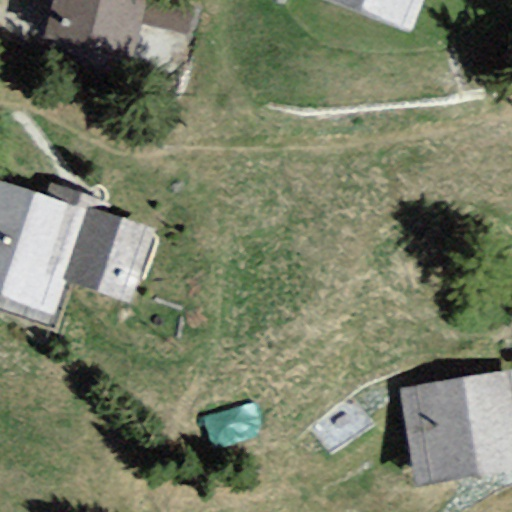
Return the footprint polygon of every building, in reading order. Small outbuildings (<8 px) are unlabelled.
[(131,4),(111,0),(38,0),(27,43),(115,68),(131,4)] [(406,0),(327,0),(396,28),(406,0)] [(74,210),(0,184),(0,302),(45,316),(74,210)] [(496,371),(385,389),(401,492),(511,475),(511,471),(501,399),(496,371)] [(511,391),(501,399),(511,416),(511,391)]
